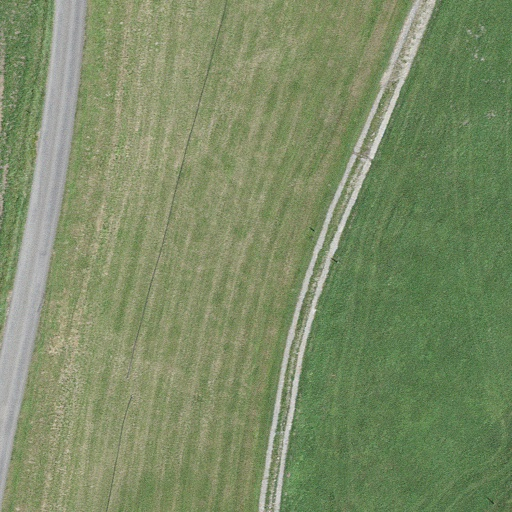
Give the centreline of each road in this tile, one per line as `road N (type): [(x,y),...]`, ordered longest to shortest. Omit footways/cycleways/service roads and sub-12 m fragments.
road 1 (track): [(265,511),(311,285),(420,0)]
road 2 (unclassified): [(0,422),(73,0)]
